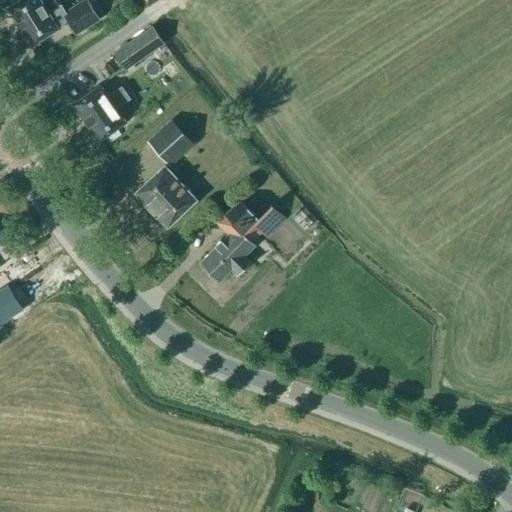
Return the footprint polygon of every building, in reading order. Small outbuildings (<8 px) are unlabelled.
[(20,0),(8,8),(31,45),(57,29),(56,27),(67,21),(75,34),(99,20),(86,0),(84,0),(65,12),(60,4),(47,12),(39,0),(20,0)] [(113,50),(122,68),(164,48),(155,30),(113,50)] [(125,122),(116,109),(130,99),(121,87),(107,97),(99,85),(73,104),(99,141),(125,122)] [(170,164),(192,143),(171,121),(149,142),(170,164)] [(135,193),(167,227),(196,200),(164,166),(135,193)] [(254,215),(239,201),(217,223),(229,234),(202,262),(220,279),(231,268),(237,274),(249,261),(244,255),(254,244),(251,241),(262,229),(265,233),(282,215),(268,201),(254,215)] [(13,293),(0,302),(0,304),(8,316),(22,307),(13,293)]
